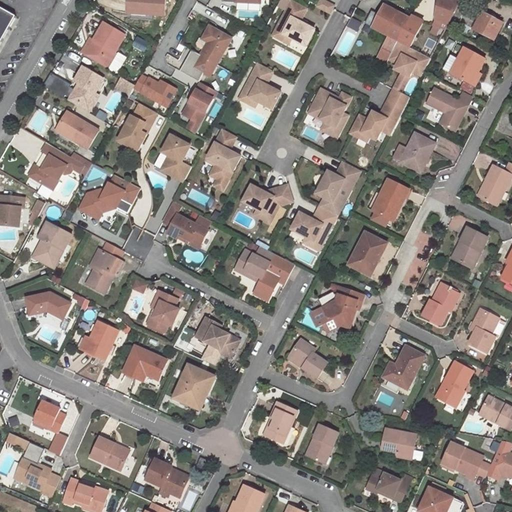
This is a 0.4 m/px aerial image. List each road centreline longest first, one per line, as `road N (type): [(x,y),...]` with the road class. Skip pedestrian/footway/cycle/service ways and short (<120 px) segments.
road 1 (residential): [(447,347),(387,314),(336,409),(255,371)]
road 2 (residential): [(511,81),(455,180),(432,197),(508,231)]
road 3 (residential): [(151,258),(275,326),(255,371)]
road 4 (residential): [(281,157),(275,138),(350,0)]
road 5 (residential): [(71,0),(0,124)]
road 6 (residential): [(92,400),(219,452)]
